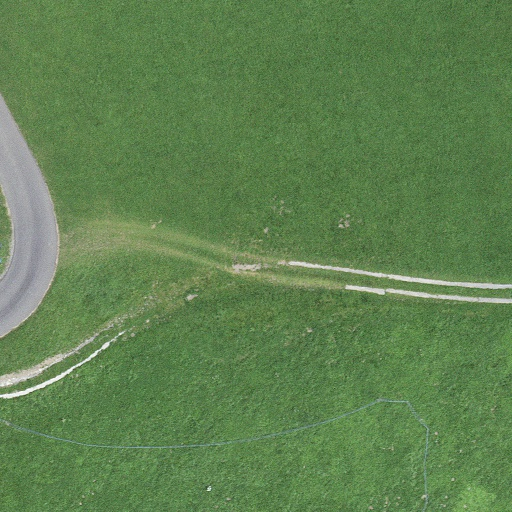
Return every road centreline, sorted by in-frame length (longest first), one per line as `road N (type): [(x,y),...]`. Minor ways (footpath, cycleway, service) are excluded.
road 1 (track): [(511,299),(206,275),(44,376),(0,388)]
road 2 (track): [(0,130),(37,224),(31,269),(0,309)]
